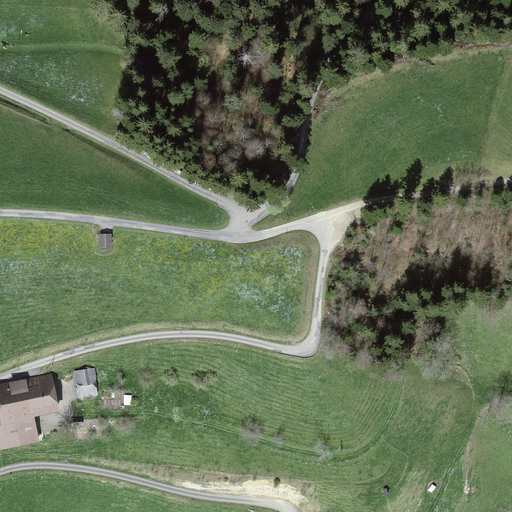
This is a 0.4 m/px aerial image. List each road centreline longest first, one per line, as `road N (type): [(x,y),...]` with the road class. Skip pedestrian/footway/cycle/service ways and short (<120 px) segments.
road 1 (track): [(0,377),(106,343),(172,334),(305,349),(315,330),(328,213)]
road 2 (track): [(291,511),(56,465),(0,472)]
road 3 (track): [(0,89),(227,204),(241,215),(238,235)]
road 4 (track): [(511,178),(371,198),(238,235)]
road 5 (unclassified): [(241,215),(265,208),(290,186),(320,73),(385,0)]
road 6 (track): [(238,235),(0,213)]
